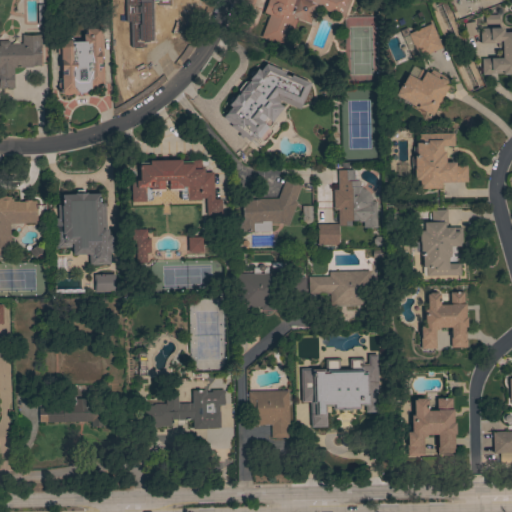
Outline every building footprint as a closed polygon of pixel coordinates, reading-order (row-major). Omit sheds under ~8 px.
[(147,57),(116,54),(119,1),(122,1),(122,0),(172,0),(172,13),(169,12),(169,5),(160,4),(159,11),(166,11),(166,19),(149,18),(147,57)] [(349,0),(343,18),(315,7),(309,23),(297,19),(292,33),(287,32),(281,46),(260,38),(269,15),(262,13),(267,0),(349,0)] [(37,5),(46,5),(46,25),(45,25),(45,29),(39,29),(39,24),(37,24),(37,5)] [(498,15),(498,24),(483,24),(483,15),(498,15)] [(430,23),(441,47),(421,56),(418,49),(415,50),(407,34),(430,23)] [(476,43),(475,23),(463,23),(463,43),(476,43)] [(82,42),(82,34),(84,34),(85,32),(85,29),(86,29),(86,24),(101,24),(102,56),(101,56),(101,67),(103,67),(103,85),(102,86),(101,88),(99,89),(95,90),(87,89),(84,92),(82,93),(79,93),(76,92),(75,91),(75,93),(72,94),(68,95),(60,94),(57,91),(57,83),(58,83),(58,79),(60,79),(60,75),(61,75),(61,70),(59,70),(60,54),(56,54),(56,51),(57,47),(58,45),(60,44),(61,41),(62,39),(65,37),(67,37),(69,37),(71,39),(72,42),(82,42)] [(511,73),(511,74),(501,74),(501,73),(489,73),(489,75),(481,75),(481,59),(501,58),(500,47),(499,47),(498,43),(480,44),(479,29),(502,28),(502,32),(511,32),(511,73)] [(0,41),(9,41),(9,44),(21,44),(21,35),(41,34),(41,48),(40,48),(40,65),(31,66),(32,67),(13,68),(13,88),(0,88),(0,41)] [(262,116),(260,114),(259,115),(258,115),(256,117),(257,118),(259,119),(258,120),(260,122),(261,121),(264,124),(254,137),(252,136),(248,142),(242,137),(241,139),(237,136),(239,134),(229,126),(230,125),(221,118),(223,115),(229,107),(226,105),(229,102),(228,100),(228,99),(230,100),(231,98),(230,97),(231,96),(233,96),(235,94),(236,94),(239,91),(240,92),(247,84),(245,83),(248,80),(247,79),(249,77),(248,75),(249,73),(250,74),(252,72),(251,72),(252,71),(254,70),(256,68),(259,70),(264,63),(266,64),(265,65),(267,66),(268,65),(273,67),(273,68),(276,70),(276,68),(284,72),(283,74),(289,77),(290,75),(295,77),(294,78),(296,79),(297,78),(301,80),(301,81),(303,82),(304,81),(309,83),(308,88),(306,87),(305,89),(306,90),(302,99),(301,99),(300,101),(301,102),(299,106),(296,105),(296,106),(282,100),(283,98),(275,95),(274,96),(273,95),(272,97),(273,98),(273,99),(275,100),(272,104),(273,105),(272,108),(270,111),(268,112),(264,113),(262,116)] [(429,116),(393,95),(400,83),(401,84),(406,74),(414,79),(420,69),(428,74),(431,69),(449,80),(446,84),(447,85),(429,116)] [(453,133),(453,146),(441,146),(441,152),(443,152),(443,163),(453,163),(453,166),(466,166),(466,182),(439,183),(439,188),(418,189),(418,180),(413,181),(413,177),(412,177),(412,169),(413,169),(413,154),(415,154),(414,143),(418,143),(418,134),(453,133)] [(180,160),(180,162),(191,162),(191,160),(200,160),(200,167),(203,167),(203,173),(212,172),(213,199),(220,199),(221,215),(205,215),(204,198),(199,198),(199,201),(185,201),(185,200),(179,200),(179,191),(167,191),(167,186),(162,186),(163,191),(150,191),(151,200),(144,201),(144,202),(130,202),(129,181),(138,181),(138,165),(139,165),(139,163),(148,163),(148,161),(180,160)] [(371,201),(375,201),(376,228),(362,228),(362,222),(357,222),(357,220),(347,221),(347,226),(337,226),(337,208),(333,208),(332,190),(337,190),(336,170),(352,170),(353,181),(359,181),(359,187),(361,187),(361,189),(362,189),(364,190),(367,192),(369,194),(371,199),(371,201)] [(285,179),(300,185),(293,201),(296,202),(286,226),(278,223),(269,223),(270,231),(241,232),(240,200),(277,199),(285,179)] [(105,242),(89,242),(88,218),(75,219),(75,217),(70,218),(70,224),(66,224),(66,226),(53,227),(53,224),(49,224),(48,195),(78,194),(78,199),(99,199),(99,197),(106,197),(106,208),(100,208),(100,216),(102,216),(102,229),(104,229),(105,242)] [(36,223),(9,224),(9,239),(10,239),(10,248),(3,248),(4,256),(0,256),(0,197),(9,197),(9,199),(12,199),(12,201),(23,201),(23,200),(29,200),(29,201),(35,201),(36,223)] [(301,206),(310,206),(311,221),(308,224),(304,224),(301,221),(301,206)] [(425,276),(425,267),(421,267),(421,256),(419,256),(418,231),(423,231),(423,223),(431,222),(430,210),(446,210),(446,228),(461,227),(461,242),(458,242),(458,246),(448,246),(449,257),(446,257),(446,264),(458,264),(459,275),(425,276)] [(316,245),(316,226),(337,225),(337,245),(316,245)] [(135,241),(131,241),(130,230),(145,229),(146,239),(149,239),(149,253),(145,253),(145,263),(135,263),(135,241)] [(187,252),(186,238),(201,237),(201,252),(187,252)] [(368,270),(369,304),(329,305),(328,294),(308,294),(307,277),(328,276),(328,272),(368,270)] [(277,273),(278,311),(259,311),(259,307),(237,308),(236,274),(277,273)] [(111,276),(91,276),(91,293),(111,293),(111,276)] [(304,294),(288,294),(288,277),(304,277),(304,294)] [(449,347),(449,328),(438,328),(438,329),(437,330),(436,330),(434,330),(435,349),(419,349),(419,327),(423,326),(423,310),(426,309),(426,294),(428,294),(428,293),(435,293),(435,294),(438,294),(438,305),(449,305),(449,293),(462,292),(462,304),(463,304),(464,317),(465,317),(465,327),(464,327),(464,339),(465,339),(466,347),(449,347)] [(323,380),(323,379),(301,379),(300,358),(297,358),(296,345),(299,345),(299,347),(300,347),(300,354),(314,354),(314,361),(332,361),(332,352),(366,351),(366,354),(374,354),(374,369),(370,370),(367,382),(360,382),(365,397),(352,402),(343,379),(323,380)] [(511,462),(499,462),(499,453),(492,453),(491,432),(511,432),(511,400),(508,400),(508,379),(511,378),(511,462)] [(135,428),(168,427),(168,421),(188,421),(189,430),(217,430),(216,406),(221,406),(220,391),(188,392),(189,405),(175,405),(174,393),(162,393),(162,405),(134,406),(135,428)] [(287,391),(288,424),(285,424),(286,426),(286,438),(270,438),(269,425),(247,425),(247,392),(287,391)] [(452,454),(436,454),(435,434),(425,435),(425,436),(424,437),(421,437),(422,456),(405,456),(405,432),(409,432),(409,415),(412,415),(412,400),(414,400),(414,399),(423,398),(423,400),(425,400),(426,411),(435,411),(435,398),(450,398),(450,409),(451,409),(451,423),(453,423),(454,434),(452,434),(452,454)] [(38,423),(38,408),(61,408),(61,406),(73,405),(73,399),(86,399),(87,407),(109,407),(109,423),(103,423),(103,427),(90,427),(89,422),(38,423)]
